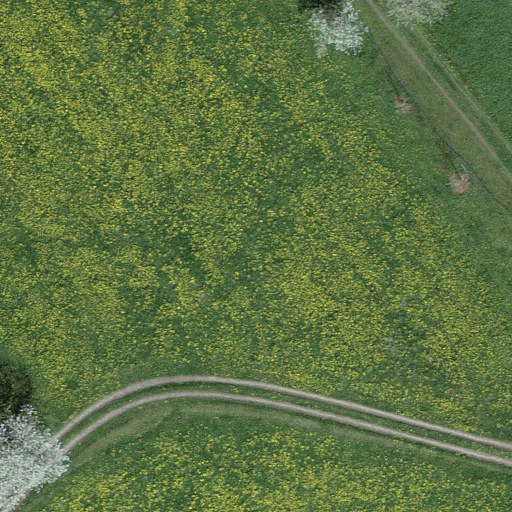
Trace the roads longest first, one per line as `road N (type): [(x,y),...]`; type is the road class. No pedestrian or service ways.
road 1 (track): [(511,452),(258,392),(161,387),(83,420),(0,506)]
road 2 (track): [(382,0),(511,164)]
